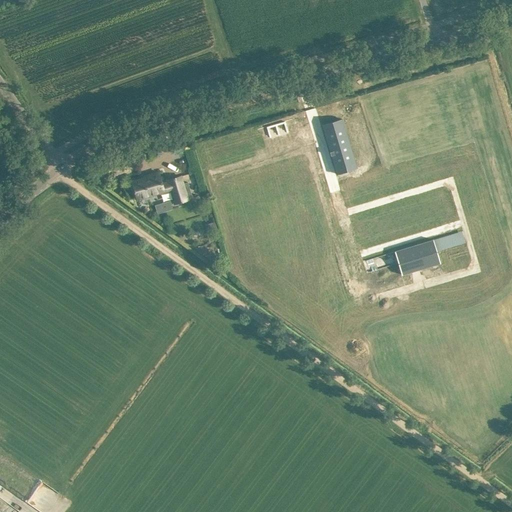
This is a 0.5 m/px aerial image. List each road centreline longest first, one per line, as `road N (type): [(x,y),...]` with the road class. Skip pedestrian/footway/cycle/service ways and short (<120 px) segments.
road 1 (track): [(511,504),(61,175),(59,165)]
road 2 (unclassified): [(59,165),(132,129),(434,41)]
